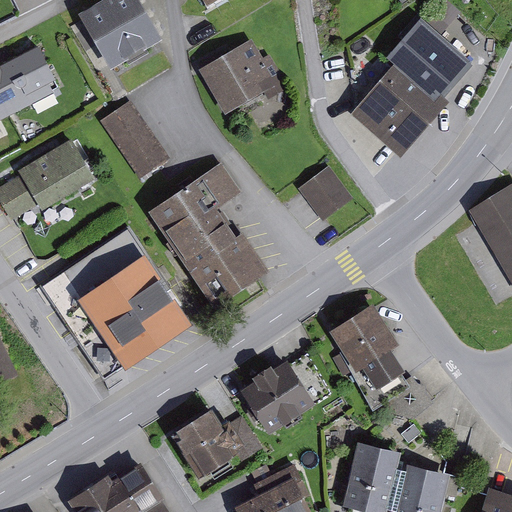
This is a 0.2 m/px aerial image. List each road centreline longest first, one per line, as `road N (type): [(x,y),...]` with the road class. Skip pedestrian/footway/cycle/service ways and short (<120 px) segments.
road 1 (residential): [(331,281),(196,116),(172,0)]
road 2 (tertiary): [(106,429),(331,281)]
road 3 (tertiary): [(374,250),(476,162),(511,110)]
road 4 (residential): [(0,272),(106,429)]
road 5 (residential): [(374,250),(474,388)]
road 6 (tertiary): [(0,493),(106,429)]
